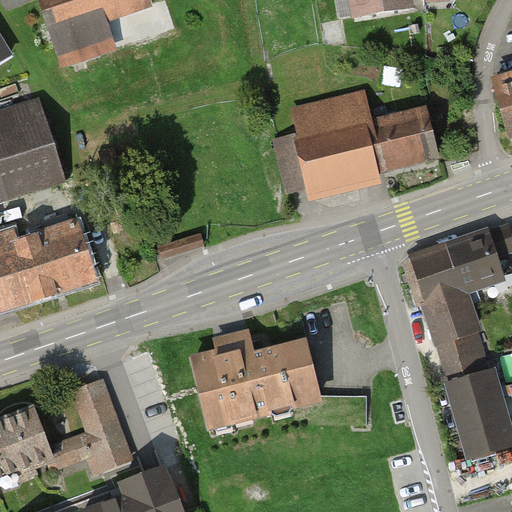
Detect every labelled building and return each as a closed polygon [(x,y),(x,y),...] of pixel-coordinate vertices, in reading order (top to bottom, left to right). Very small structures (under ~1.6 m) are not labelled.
[(43,0),(64,61),(115,44),(107,20),(152,5),(150,0),(43,0)] [(410,9),(408,0),(357,0),(360,17),(410,9)] [(0,62),(11,56),(0,37),(0,62)] [(511,81),(494,87),(511,144),(511,81)] [(290,114),(311,207),(383,191),(381,182),(444,167),(431,113),(372,126),(365,97),(290,114)] [(0,114),(0,190),(59,173),(38,103),(0,114)] [(0,244),(0,317),(99,286),(77,219),(0,244)] [(493,236),(408,262),(423,312),(461,300),(496,289),(489,264),(501,261),(493,236)] [(461,300),(423,312),(445,384),(483,372),(461,300)] [(196,361),(212,424),(320,397),(306,343),(255,356),(252,346),(196,361)] [(511,431),(498,376),(445,389),(465,467),(511,454),(511,431)] [(127,461),(98,385),(75,394),(92,436),(49,452),(52,460),(56,469),(89,456),(96,473),(127,461)] [(33,411),(0,423),(0,479),(52,460),(49,452),(33,411)] [(128,497),(88,511),(183,511),(171,481),(169,482),(164,469),(123,485),(128,497)]
